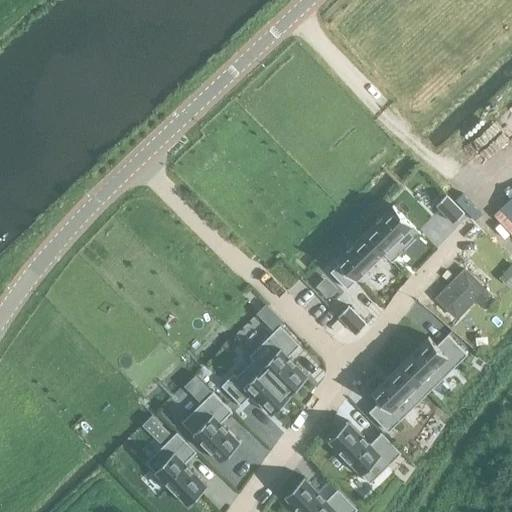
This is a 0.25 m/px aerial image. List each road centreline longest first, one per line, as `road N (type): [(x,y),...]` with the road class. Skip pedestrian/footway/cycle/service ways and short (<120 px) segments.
road 1 (unclassified): [(137,162),(350,366)]
road 2 (tertiary): [(137,162),(311,0)]
road 3 (tertiary): [(0,321),(47,254),(137,162)]
road 4 (residential): [(350,366),(473,224)]
road 5 (residential): [(247,511),(350,366)]
